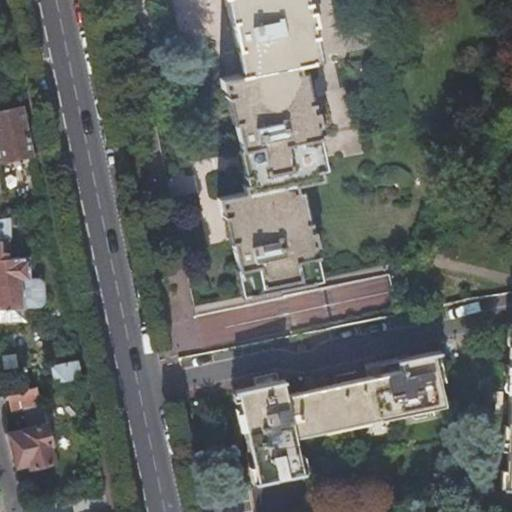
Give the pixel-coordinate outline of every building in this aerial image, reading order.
[(231,0),(235,16),(227,18),(233,48),(240,47),(245,71),(239,73),(218,77),(220,88),(224,87),(225,90),(297,76),(284,14),(282,14),(279,0),(231,0)] [(222,0),(227,18),(235,16),(231,0),(222,0)] [(279,0),(282,14),(284,14),(295,12),(292,0),(279,0)] [(233,48),(239,73),(245,71),(240,47),(233,48)] [(310,137),(297,76),(225,90),(238,150),(250,147),(254,166),(310,155),(306,138),(310,137)] [(0,164),(32,157),(20,108),(0,112),(0,164)] [(318,135),(310,137),(306,138),(310,155),(312,160),(316,159),(323,157),(322,152),(318,135)] [(387,139),(356,146),(361,175),(393,169),(387,139)] [(250,147),(238,150),(242,169),(243,172),(254,170),(254,166),(250,147)] [(312,160),(310,155),(254,166),(254,170),(243,172),(238,173),(242,191),(216,197),(220,217),(225,216),(234,214),(239,237),(230,239),(232,248),(311,233),(301,188),(294,189),(293,181),(319,175),(316,159),(312,160)] [(234,214),(225,216),(230,239),(239,237),(234,214)] [(314,248),(311,233),(232,248),(235,264),(314,248)] [(320,277),(314,248),(235,264),(236,267),(234,267),(240,296),(320,277)] [(0,309),(44,306),(41,273),(28,274),(26,252),(0,253),(0,309)] [(511,322),(511,323),(503,487),(511,487),(511,322)] [(281,379),(236,389),(256,482),(302,472),(294,435),(443,401),(432,350),(395,358),(397,370),(284,394),(281,379)] [(83,379),(79,361),(54,366),(58,383),(83,379)] [(15,386),(39,384),(38,373),(14,376),(15,386)] [(40,386),(14,391),(18,409),(44,404),(40,386)] [(51,422),(8,430),(18,466),(30,463),(31,468),(58,462),(54,444),(56,443),(51,422)]
